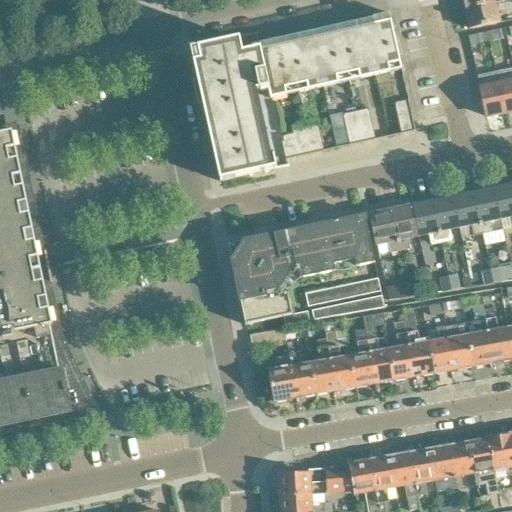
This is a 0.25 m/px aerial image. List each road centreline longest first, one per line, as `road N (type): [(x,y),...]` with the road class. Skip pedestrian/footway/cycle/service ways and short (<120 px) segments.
road 1 (residential): [(196,214),(465,157)]
road 2 (residential): [(511,400),(241,449)]
road 3 (residential): [(241,449),(0,499)]
road 4 (residential): [(241,449),(196,214)]
road 5 (residential): [(196,214),(156,29)]
road 6 (residential): [(465,157),(429,0)]
road 7 (residential): [(0,64),(156,29)]
road 8 (residential): [(156,29),(285,0)]
